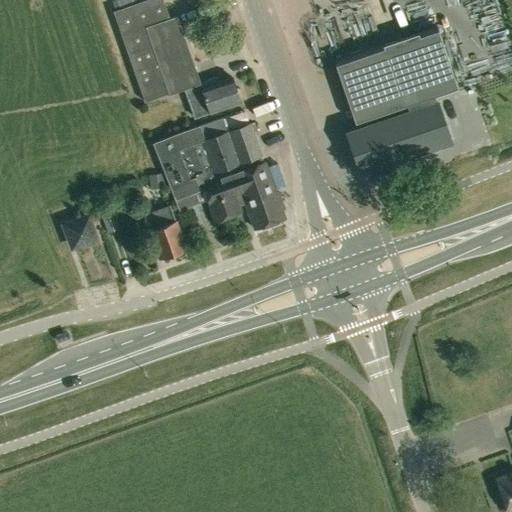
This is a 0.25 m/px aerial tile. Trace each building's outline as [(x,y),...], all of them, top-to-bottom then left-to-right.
[(217,77),(201,82),(177,16),(170,18),(163,0),(144,0),(113,11),(145,103),(168,95),(185,89),(195,118),(210,113),(241,103),(232,77),(219,82),(217,77)] [(375,10),(355,14),(360,38),(379,34),(375,10)] [(395,112),(408,108),(458,91),(437,27),(373,48),(395,112)] [(395,112),(373,48),(334,61),(358,130),(350,145),(359,172),(370,168),(372,173),(411,160),(409,155),(451,141),(438,102),(409,112),(408,108),(395,112)] [(205,140),(204,137),(200,126),(182,132),(156,142),(180,211),(208,201),(215,221),(240,212),(237,203),(244,200),(254,229),(284,218),(281,210),(283,209),(277,191),(275,192),(264,161),(262,162),(248,124),(205,140)] [(144,215),(160,259),(170,255),(175,257),(182,255),(184,250),(186,250),(170,205),(144,215)] [(98,211),(107,233),(120,229),(111,206),(98,211)] [(95,237),(89,216),(66,224),(73,245),(95,237)] [(511,511),(511,473),(498,479),(509,511),(511,511)]
